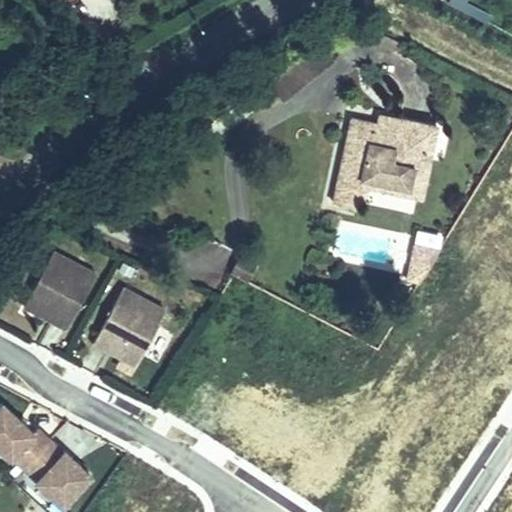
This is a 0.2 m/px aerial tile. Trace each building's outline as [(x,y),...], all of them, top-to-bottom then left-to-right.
[(383,61),(365,51),(360,60),(378,70),(383,61)] [(310,59),(254,97),(267,116),(323,78),(310,59)] [(347,115),(375,122),(378,111),(350,104),(347,115)] [(360,131),(357,144),(375,148),(378,136),(360,131)] [(332,137),(311,220),(332,226),(333,221),(339,197),(388,209),(397,175),(405,177),(413,145),(378,136),(375,148),(357,144),(332,137)] [(393,224),(405,177),(397,175),(388,209),(339,197),(333,221),(343,224),(346,212),(393,224)] [(44,342),(72,287),(29,264),(5,311),(21,319),(24,315),(35,321),(29,334),(44,342)] [(382,301),(393,302),(412,274),(388,269),(382,301)] [(119,369),(142,322),(99,300),(71,356),(86,364),(93,350),(105,356),(102,361),(119,369)] [(29,334),(35,321),(24,315),(21,319),(5,311),(1,320),(17,328),(29,334)] [(119,369),(102,361),(105,356),(93,350),(86,364),(114,378),(119,369)] [(0,437),(0,482),(26,511),(76,511),(83,506),(14,426),(0,437)]
